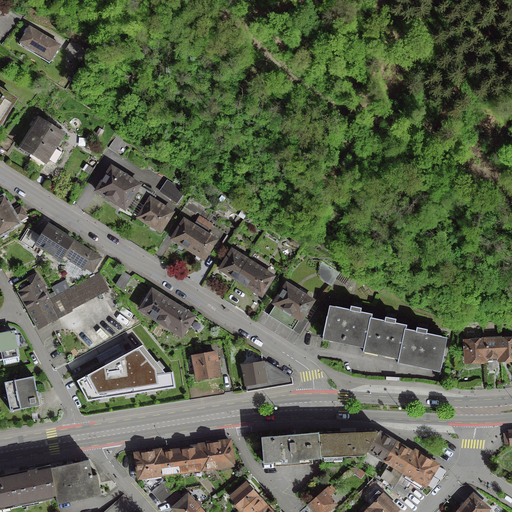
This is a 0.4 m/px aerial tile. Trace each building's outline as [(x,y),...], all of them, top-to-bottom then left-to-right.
[(58,46),(28,28),(19,43),(43,57),(47,51),(53,54),(58,46)] [(88,52),(72,41),(65,51),(81,62),(88,52)] [(0,121),(13,100),(5,95),(6,95),(0,91),(0,121)] [(26,135),(27,135),(18,148),(29,155),(31,151),(47,160),(54,165),(63,150),(56,146),(61,138),(52,132),(55,129),(44,122),(42,126),(34,121),(26,135)] [(129,144),(116,135),(107,148),(121,157),(129,144)] [(118,173),(110,168),(96,191),(123,209),(124,207),(139,216),(138,218),(150,225),(150,228),(154,231),(157,230),(159,231),(170,213),(161,207),(162,206),(158,203),(158,205),(154,202),(149,199),(150,197),(128,183),(131,179),(118,171),(118,173)] [(183,193),(175,188),(168,199),(175,204),(183,193)] [(12,208),(4,196),(0,198),(0,234),(20,223),(19,221),(28,216),(20,204),(12,208)] [(255,219),(246,214),(242,220),(251,225),(255,219)] [(191,226),(183,221),(172,239),(173,240),(173,242),(177,244),(177,245),(180,244),(187,249),(200,227),(193,223),(191,226)] [(39,237),(26,229),(18,241),(32,250),(35,244),(61,261),(64,256),(75,239),(48,222),(39,237)] [(206,231),(200,227),(187,249),(195,253),(195,256),(196,256),(199,259),(202,258),(203,259),(214,240),(204,234),(206,231)] [(300,240),(293,236),(290,240),(297,245),(300,240)] [(103,257),(75,239),(64,256),(71,259),(70,261),(85,271),(86,269),(93,273),(103,257)] [(239,256),(231,251),(219,269),(221,270),(221,273),(225,275),(228,275),(235,279),(246,261),(246,260),(248,257),(241,253),(239,256)] [(255,266),(246,261),(235,279),(251,290),(252,292),(253,293),(256,295),(258,294),(260,295),(272,277),(261,270),(263,267),(257,263),(255,266)] [(338,273),(325,265),(319,274),(332,283),(334,279),(338,273)] [(352,279),(339,271),(334,279),(347,288),(352,279)] [(131,276),(124,272),(116,284),(123,289),(131,276)] [(99,273),(49,299),(58,318),(109,290),(99,273)] [(14,286),(27,310),(49,299),(36,275),(14,286)] [(274,304),(275,304),(268,315),(299,335),(307,322),(301,318),(311,301),(303,296),(305,292),(298,288),(296,292),(285,285),(274,304)] [(145,300),(143,299),(138,306),(140,308),(140,310),(155,319),(167,301),(164,299),(166,298),(162,295),(161,297),(151,291),(145,300)] [(49,299),(27,310),(38,329),(58,318),(49,299)] [(177,308),(167,301),(155,319),(180,336),(181,334),(184,334),(186,329),(186,327),(192,317),(181,310),(183,308),(178,306),(177,308)] [(350,309),(330,305),(323,340),(364,348),(370,317),(371,314),(361,312),(362,307),(351,306),(350,309)] [(385,320),(370,317),(364,348),(363,352),(398,359),(405,328),(405,325),(396,323),(397,319),(386,317),(385,320)] [(416,330),(405,328),(398,359),(398,363),(441,372),(447,338),(427,333),(428,329),(417,327),(416,330)] [(12,332),(0,334),(0,351),(2,360),(3,365),(18,362),(15,345),(17,345),(17,337),(13,337),(12,332)] [(481,339),(481,340),(482,340),(483,361),(491,360),(491,357),(499,357),(500,357),(499,339),(493,339),(493,338),(482,339),(481,339)] [(511,338),(499,339),(500,357),(499,357),(499,360),(500,360),(511,359),(511,338)] [(481,340),(465,341),(466,361),(483,361),(482,340),(481,340)] [(141,347),(79,382),(88,401),(174,387),(172,374),(164,374),(141,347)] [(214,353),(192,357),(196,379),(218,375),(216,365),(220,365),(219,360),(215,360),(214,353)] [(266,362),(242,366),(246,392),(291,384),(290,378),(266,362)] [(8,382),(4,387),(9,411),(39,405),(33,376),(8,382)] [(271,437),(260,437),(263,463),(321,458),(320,458),(318,432),(301,434),(292,435),(292,431),(286,432),(286,435),(278,436),(271,437)] [(374,431),(318,432),(320,458),(321,458),(364,456),(379,433),(374,431)] [(394,442),(379,433),(364,456),(361,462),(376,471),(383,461),(394,442)] [(229,441),(211,443),(214,467),(232,465),(229,441)] [(410,452),(394,442),(383,461),(388,464),(379,478),(393,486),(396,482),(402,472),(413,454),(410,452)] [(211,443),(198,445),(202,469),(214,467),(211,443)] [(190,449),(175,451),(178,472),(202,469),(198,445),(198,444),(190,445),(190,449)] [(162,474),(159,453),(158,451),(135,454),(138,478),(157,475),(162,474)] [(178,472),(175,451),(159,453),(162,474),(178,472)] [(415,452),(413,454),(402,472),(406,475),(403,479),(421,490),(437,465),(415,452)] [(55,495),(56,500),(99,491),(96,475),(91,476),(88,460),(82,461),(49,468),(55,495)] [(27,471),(14,474),(20,502),(55,495),(49,468),(35,471),(34,469),(27,471)] [(333,482),(323,471),(296,494),(306,506),(308,505),(327,488),(333,482)] [(0,506),(20,502),(14,474),(0,477),(0,506)] [(161,483),(151,492),(161,504),(173,494),(167,482),(161,483)] [(405,488),(396,482),(393,486),(391,490),(400,496),(405,488)] [(246,485),(245,484),(230,497),(236,503),(233,505),(239,511),(242,509),(256,496),(252,492),(252,491),(252,488),(249,484),(246,484),(246,485)] [(331,493),(327,488),(308,505),(313,510),(312,511),(325,511),(334,504),(327,496),(331,493)] [(194,503),(187,495),(172,508),(173,509),(172,509),(172,511),(193,511),(198,508),(201,505),(197,501),(194,503)] [(376,501),(373,499),(367,505),(370,508),(373,511),(397,511),(398,511),(396,510),(396,509),(382,495),(376,501)] [(484,511),(488,509),(472,495),(461,508),(465,511),(484,511)] [(257,511),(264,506),(256,496),(242,509),(243,511),(257,511)]
